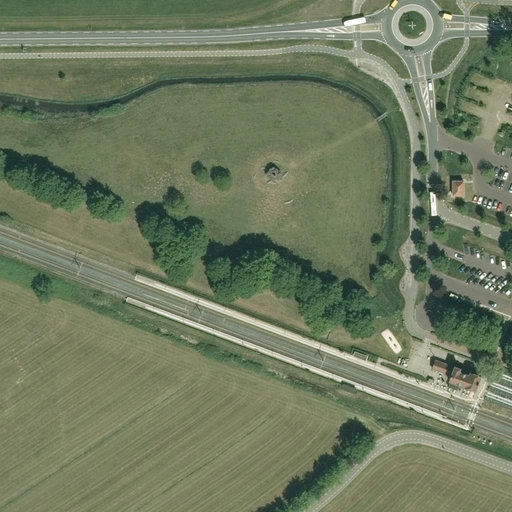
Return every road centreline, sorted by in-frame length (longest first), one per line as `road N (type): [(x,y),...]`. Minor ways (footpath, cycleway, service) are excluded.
road 1 (secondary): [(0,39),(285,32)]
road 2 (tertiary): [(309,511),(379,446),(400,437),(429,439),(511,470)]
road 3 (tertiary): [(511,238),(438,210),(432,133)]
